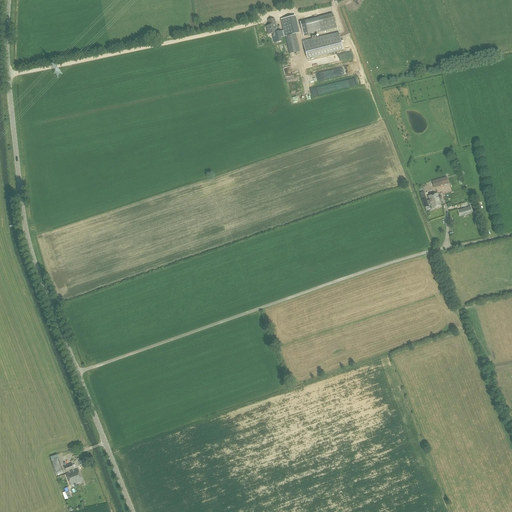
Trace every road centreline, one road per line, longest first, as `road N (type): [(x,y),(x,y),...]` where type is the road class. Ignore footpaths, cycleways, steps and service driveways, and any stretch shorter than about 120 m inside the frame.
road 1 (unclassified): [(77,372),(395,261),(511,233)]
road 2 (tertiary): [(77,372),(22,214),(8,0)]
road 3 (unknown): [(8,72),(249,24)]
road 4 (tertiary): [(132,511),(77,372)]
